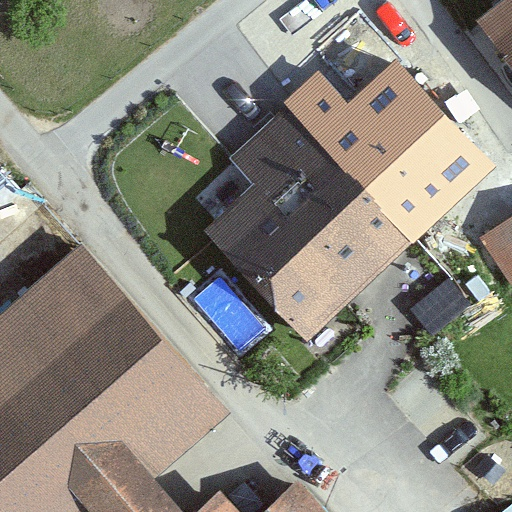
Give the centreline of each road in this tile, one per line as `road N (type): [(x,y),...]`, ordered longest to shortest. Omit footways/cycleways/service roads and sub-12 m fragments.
road 1 (track): [(342,511),(0,115)]
road 2 (track): [(155,511),(261,418)]
